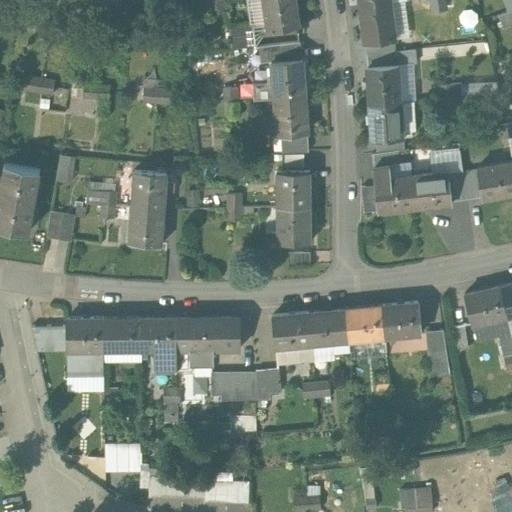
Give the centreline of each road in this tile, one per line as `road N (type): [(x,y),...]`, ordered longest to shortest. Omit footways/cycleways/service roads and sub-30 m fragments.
road 1 (residential): [(0,278),(166,294),(345,287)]
road 2 (residential): [(330,0),(346,167),(345,287)]
road 3 (residential): [(345,287),(511,260)]
